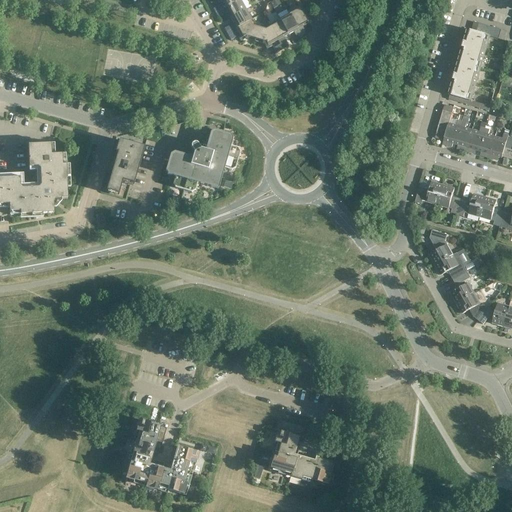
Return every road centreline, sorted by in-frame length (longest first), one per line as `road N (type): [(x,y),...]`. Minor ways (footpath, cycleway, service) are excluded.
road 1 (secondary): [(222,214),(0,270)]
road 2 (residential): [(226,383),(249,362),(268,359),(368,385),(426,359)]
road 3 (residential): [(209,107),(106,127),(0,95)]
road 4 (residential): [(218,65),(269,80),(314,57),(333,0)]
road 5 (residential): [(511,345),(458,329),(402,238)]
road 6 (residential): [(419,150),(462,7)]
